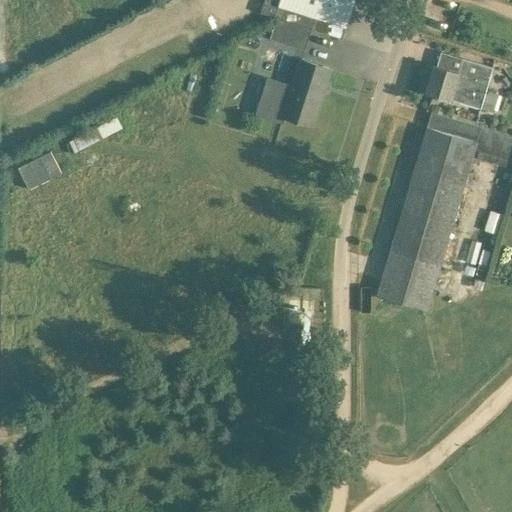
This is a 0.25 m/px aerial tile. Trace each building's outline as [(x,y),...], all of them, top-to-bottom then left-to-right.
[(277,0),(279,0),(274,16),(311,28),(342,38),(354,0),(277,0)] [(203,21),(213,42),(228,35),(218,14),(203,21)] [(311,28),(274,16),(274,18),(275,18),(269,38),(304,49),(311,28)] [(140,53),(151,74),(203,50),(192,28),(140,53)] [(426,93),(477,108),(483,88),(489,67),(455,56),(451,69),(434,64),(426,93)] [(285,116),(312,125),(331,68),(300,58),(292,84),(273,78),(261,116),(283,123),(285,116)] [(377,295),(426,310),(481,126),(432,112),(377,295)] [(51,150),(18,167),(28,189),(61,172),(51,150)]
